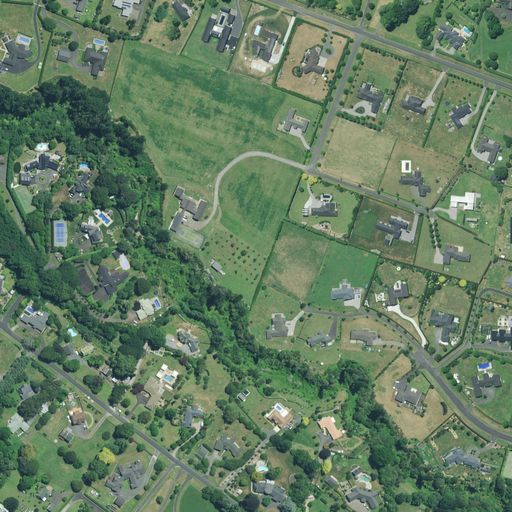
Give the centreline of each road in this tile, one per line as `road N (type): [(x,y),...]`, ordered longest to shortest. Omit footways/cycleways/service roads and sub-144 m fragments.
road 1 (residential): [(246,511),(0,324)]
road 2 (residential): [(361,32),(314,174),(429,212)]
road 3 (residential): [(511,87),(361,32)]
road 4 (residential): [(511,440),(470,417),(422,358)]
